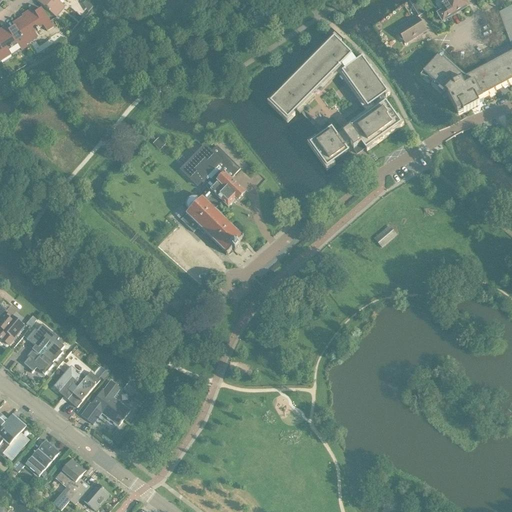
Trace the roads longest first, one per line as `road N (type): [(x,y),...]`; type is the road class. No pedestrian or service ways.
road 1 (residential): [(236,283),(298,229),(441,136),(511,105)]
road 2 (residential): [(174,511),(0,379)]
